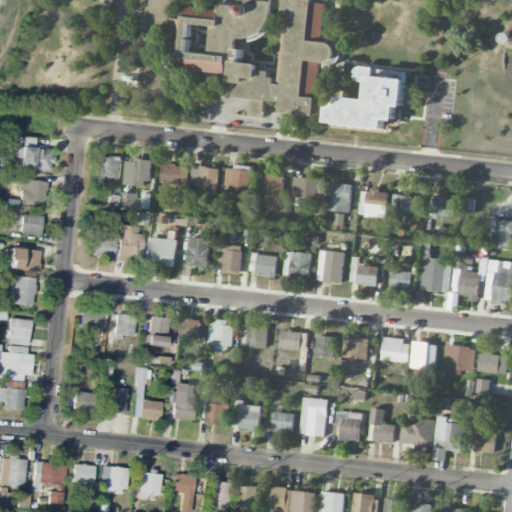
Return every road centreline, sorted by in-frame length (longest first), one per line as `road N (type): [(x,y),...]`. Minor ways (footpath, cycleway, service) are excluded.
road 1 (residential): [(511,484),(0,431)]
road 2 (residential): [(511,329),(65,282)]
road 3 (residential): [(511,171),(65,125)]
road 4 (residential): [(81,127),(49,436)]
